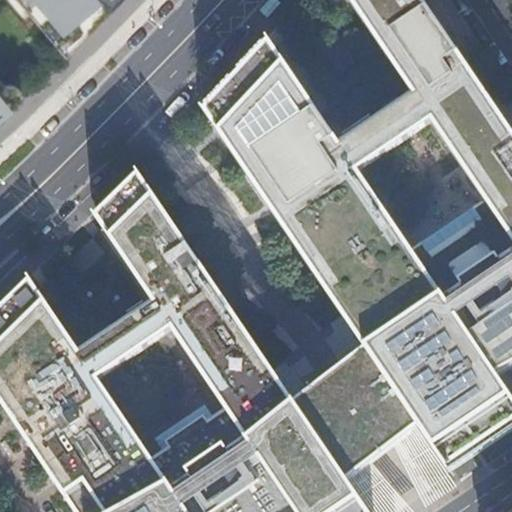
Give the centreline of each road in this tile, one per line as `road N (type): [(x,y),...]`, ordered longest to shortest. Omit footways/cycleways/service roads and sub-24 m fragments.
road 1 (primary): [(0,240),(240,0)]
road 2 (primary): [(200,0),(0,203)]
